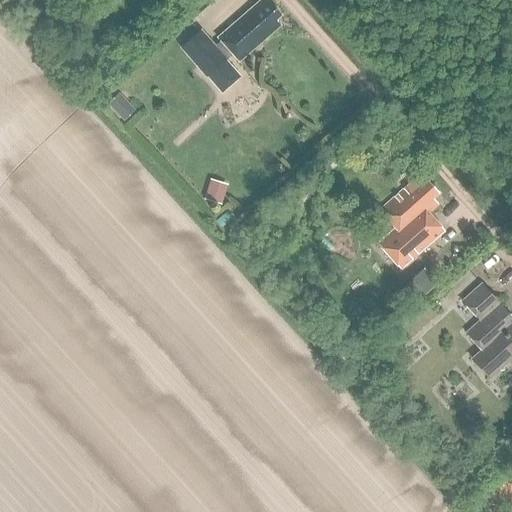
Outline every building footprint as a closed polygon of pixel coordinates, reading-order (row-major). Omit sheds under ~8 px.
[(60,2),(57,0),(47,0),(44,5),(52,12),(60,2)] [(239,61),(244,56),(276,28),(272,24),(278,19),(262,0),(218,38),(221,41),(215,47),(200,30),(179,49),(205,78),(233,54),(239,61)] [(119,94),(107,105),(124,122),(136,111),(119,94)] [(210,179),(203,199),(220,205),(226,185),(210,179)] [(444,232),(428,214),(435,207),(430,201),(436,196),(424,182),(418,188),(413,182),(377,214),(392,231),(379,243),(402,269),(444,232)] [(215,221),(221,228),(232,219),(226,212),(215,221)] [(422,269),(405,284),(418,300),(439,281),(431,273),(428,276),(422,269)] [(459,304),(477,323),(464,335),(477,349),(469,357),(490,380),(506,365),(508,368),(511,364),(511,323),(511,324),(479,287),(459,304)] [(402,378),(397,379),(394,383),(395,388),(399,391),(404,391),(407,386),(406,381),(402,378)] [(507,486),(492,484),(489,507),(504,509),(507,486)]
